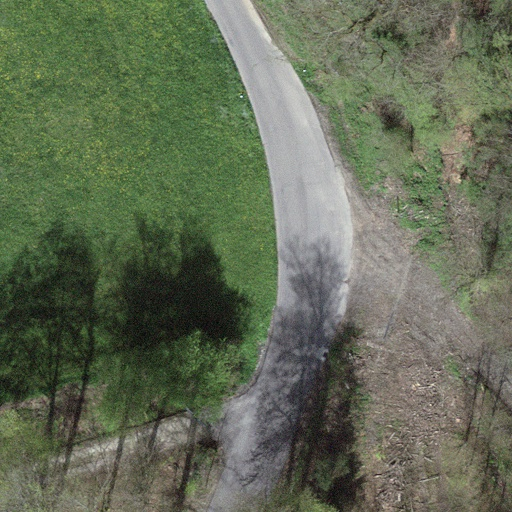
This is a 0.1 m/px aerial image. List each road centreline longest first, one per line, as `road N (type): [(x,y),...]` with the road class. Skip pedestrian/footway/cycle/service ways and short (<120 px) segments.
road 1 (unclassified): [(227,0),(280,118),(306,237),(295,357),(234,511)]
road 2 (track): [(274,415),(0,491)]
